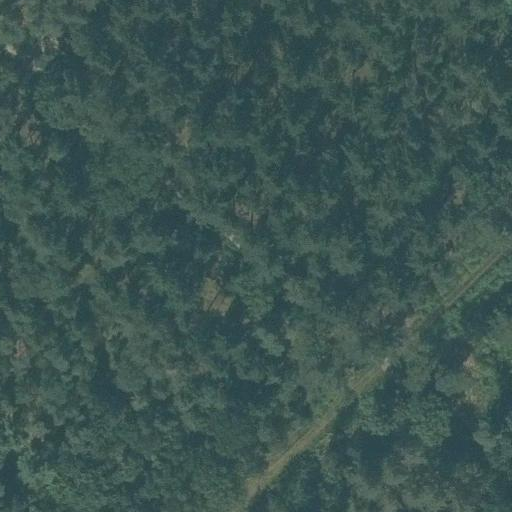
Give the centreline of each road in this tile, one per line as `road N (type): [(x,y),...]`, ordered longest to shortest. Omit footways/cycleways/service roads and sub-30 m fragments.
road 1 (track): [(511,480),(0,48)]
road 2 (track): [(213,511),(511,213)]
